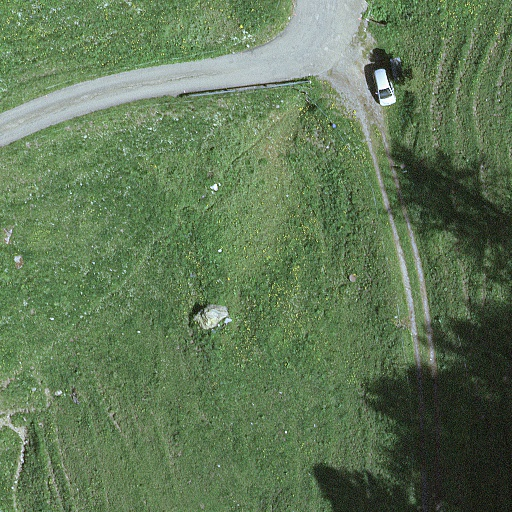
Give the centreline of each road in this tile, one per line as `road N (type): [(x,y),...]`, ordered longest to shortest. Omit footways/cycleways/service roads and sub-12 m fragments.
road 1 (track): [(311,23),(352,61),(371,94),(428,342),(432,511)]
road 2 (unclassified): [(316,0),(298,41),(262,58),(98,86),(0,125)]
